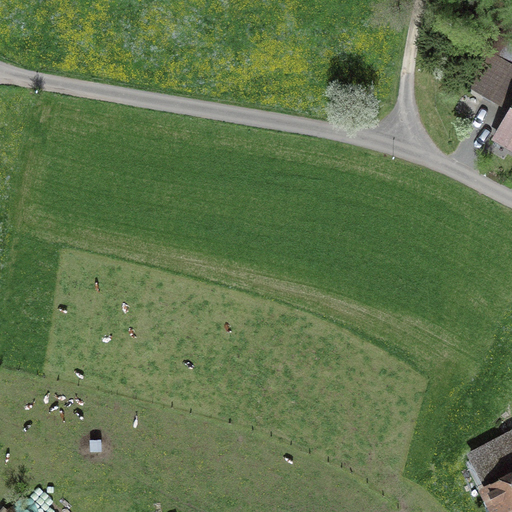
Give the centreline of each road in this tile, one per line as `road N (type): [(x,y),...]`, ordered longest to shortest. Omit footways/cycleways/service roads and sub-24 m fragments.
road 1 (residential): [(0,73),(405,142),(511,207)]
road 2 (track): [(405,142),(431,0)]
